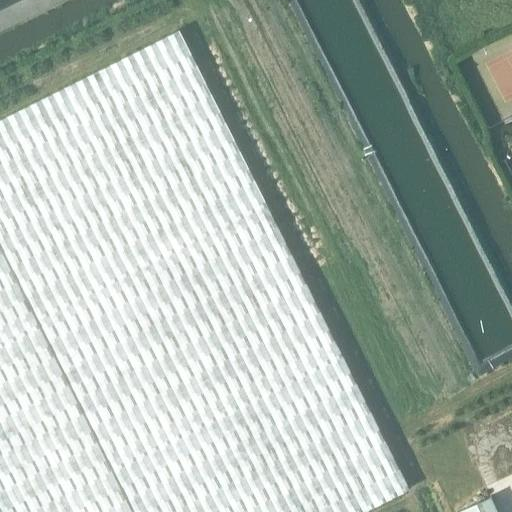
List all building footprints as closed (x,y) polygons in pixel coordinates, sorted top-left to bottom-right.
[(0,0),(0,8),(16,0),(0,0)] [(179,29),(0,119),(0,246),(108,464),(338,350),(179,29)] [(0,511),(131,511),(108,464),(0,246),(0,511)] [(338,350),(108,464),(131,511),(358,511),(407,488),(338,350)] [(499,511),(492,497),(458,511),(499,511)]
